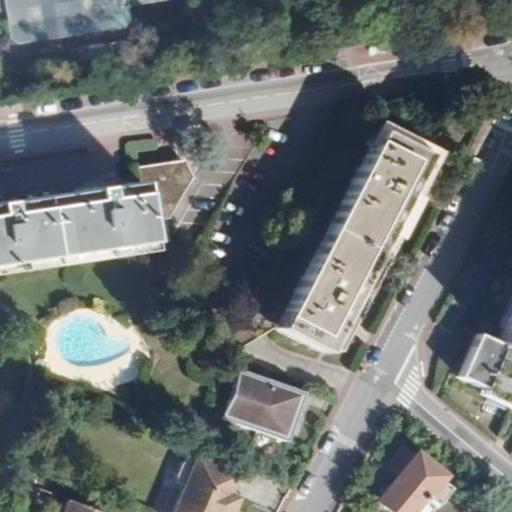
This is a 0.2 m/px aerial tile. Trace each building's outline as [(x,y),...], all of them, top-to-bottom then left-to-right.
[(0,0),(0,4),(16,3),(22,42),(130,28),(127,0),(0,0)] [(361,69),(393,55),(387,39),(354,53),(361,69)] [(424,158),(377,134),(275,333),(322,357),(424,158)] [(4,191),(0,191),(0,250),(157,223),(153,203),(174,199),(203,157),(196,142),(144,151),(146,166),(115,171),(114,166),(101,169),(101,174),(20,188),(19,183),(4,186),(4,191)] [(511,309),(498,341),(477,332),(457,376),(477,386),(475,391),(511,408),(511,309)] [(233,372),(227,395),(217,422),(286,445),(301,395),(233,372)] [(383,465),(395,474),(369,506),(375,510),(381,503),(391,511),(426,511),(434,503),(445,511),(475,511),(484,503),(455,478),(456,477),(407,436),(383,465)] [(169,511),(227,511),(234,496),(224,492),(232,473),(191,458),(189,462),(182,459),(177,464),(172,477),(173,484),(180,486),(169,511)] [(511,511),(511,509),(492,493),(484,503),(475,511),(511,511)] [(87,511),(64,503),(60,511),(87,511)]
